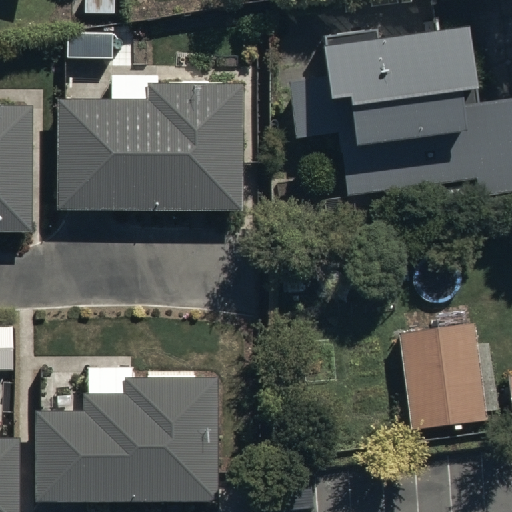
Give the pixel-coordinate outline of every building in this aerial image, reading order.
[(318,64),(285,68),(294,129),(334,123),(343,189),(471,171),(474,193),(511,187),(511,81),(478,86),(466,4),(312,25),(318,64)] [(115,101),(63,101),(63,212),(251,212),(251,82),(153,81),(153,75),(115,75),(115,101)] [(0,231),(32,231),(31,104),(0,104),(0,231)] [(472,316),(396,325),(408,420),(486,410),(485,402),(495,401),(490,355),(477,357),(472,316)] [(11,318),(0,318),(0,511),(20,511),(19,428),(0,428),(0,361),(12,362),(11,318)] [(81,401),(34,402),(34,490),(217,489),(217,369),(130,369),(130,361),(87,361),(87,384),(81,384),(81,401)] [(490,511),(484,438),(415,444),(421,511),(490,511)] [(411,511),(404,450),(306,462),(311,511),(411,511)]
